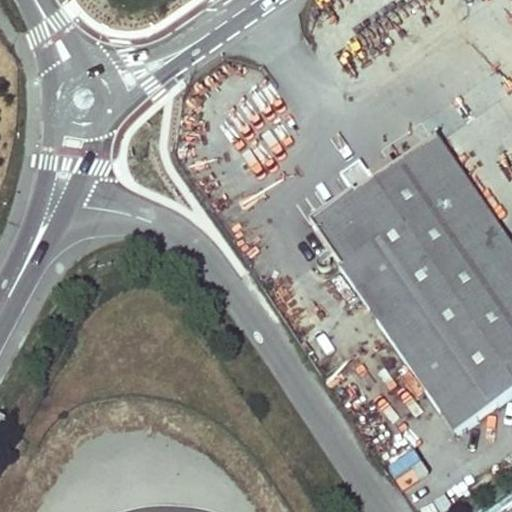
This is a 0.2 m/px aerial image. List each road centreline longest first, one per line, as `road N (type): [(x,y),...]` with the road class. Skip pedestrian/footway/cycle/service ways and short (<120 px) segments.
road 1 (residential): [(381,511),(213,262),(158,223),(61,186)]
road 2 (tertiary): [(77,107),(172,60),(258,0)]
road 3 (tertiary): [(61,186),(0,309)]
